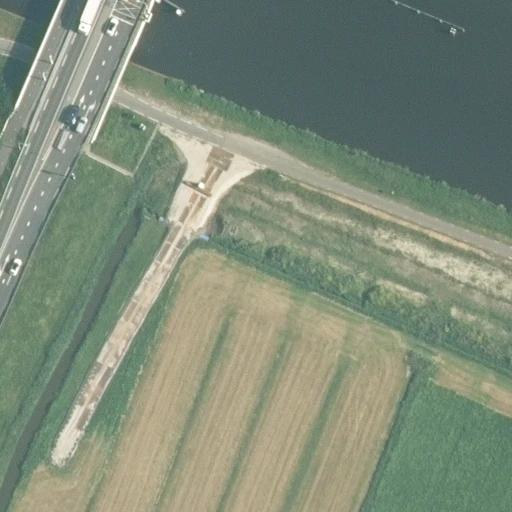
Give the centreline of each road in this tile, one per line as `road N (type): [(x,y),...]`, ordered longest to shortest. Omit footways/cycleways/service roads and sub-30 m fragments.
road 1 (tertiary): [(511,253),(0,48)]
road 2 (primary): [(25,193),(52,159),(122,0)]
road 3 (primary): [(100,0),(31,156),(25,193)]
